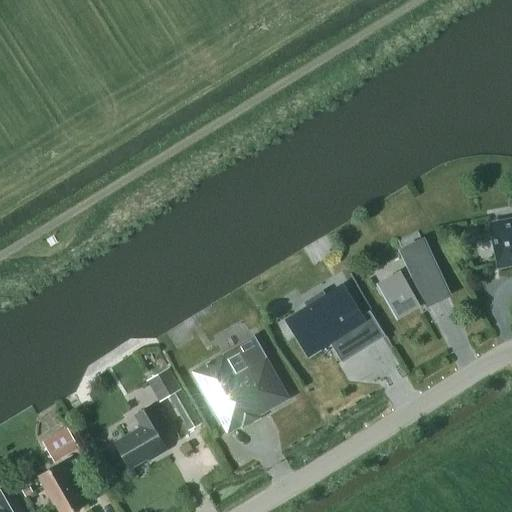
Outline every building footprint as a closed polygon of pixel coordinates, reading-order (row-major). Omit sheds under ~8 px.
[(511,220),(490,224),(498,266),(511,263),(511,220)] [(448,296),(423,242),(403,252),(413,275),(403,280),(401,278),(382,289),(398,317),(417,306),(415,302),(424,297),(427,305),(448,296)] [(361,321),(340,287),(325,296),(322,291),(304,302),(307,307),(288,319),(309,353),(328,341),(336,353),(353,342),(345,331),(361,321)] [(352,382),(400,362),(388,333),(340,353),(352,382)] [(287,397),(265,359),(253,338),(211,362),(210,361),(206,364),(206,365),(194,372),(228,431),(287,397)] [(168,396),(181,389),(168,367),(147,380),(159,402),(168,396)] [(200,422),(181,389),(168,396),(188,430),(200,422)] [(154,457),(167,449),(158,434),(170,427),(156,403),(135,415),(142,426),(115,442),(130,468),(153,455),(154,457)] [(54,463),(79,448),(67,427),(41,441),(54,463)] [(70,511),(84,504),(76,490),(78,489),(62,463),(38,477),(53,503),(55,502),(60,511),(70,511)] [(22,511),(11,492),(7,484),(0,488),(0,504),(4,510),(0,511),(22,511)]
